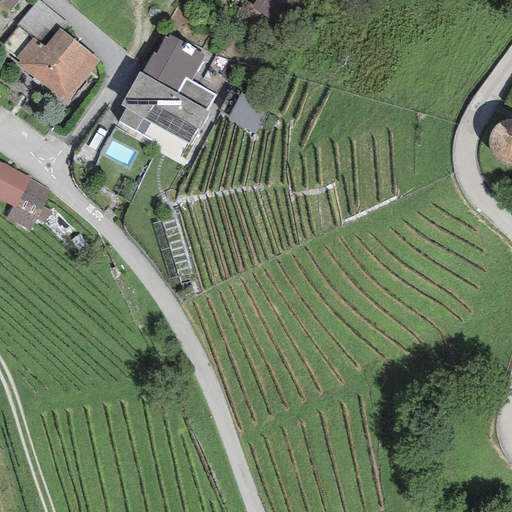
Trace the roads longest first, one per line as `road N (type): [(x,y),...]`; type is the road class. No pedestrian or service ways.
road 1 (residential): [(44,164),(155,277),(179,314),(254,511)]
road 2 (residential): [(44,164),(96,112),(106,84),(107,58),(55,0)]
road 3 (residential): [(511,227),(467,177),(465,144),(511,62)]
road 4 (track): [(0,370),(48,511)]
